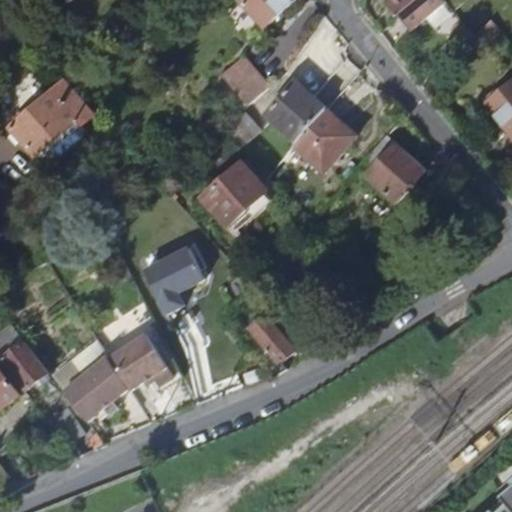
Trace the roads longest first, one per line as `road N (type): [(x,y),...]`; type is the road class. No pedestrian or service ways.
road 1 (tertiary): [(511,262),(291,393),(13,511)]
road 2 (track): [(214,511),(247,477),(384,391),(407,389),(438,425)]
road 3 (unclassified): [(342,0),(350,21),(511,220)]
